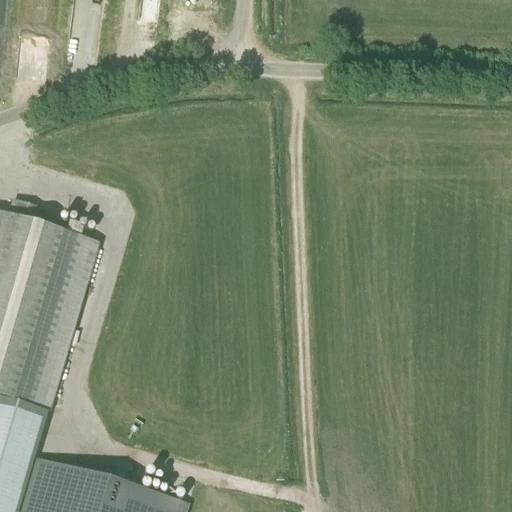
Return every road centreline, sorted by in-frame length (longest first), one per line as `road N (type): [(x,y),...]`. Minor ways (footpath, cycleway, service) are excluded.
road 1 (track): [(284,70),(297,102),(312,511)]
road 2 (tertiary): [(511,77),(241,68)]
road 3 (tertiary): [(0,121),(131,79),(241,68)]
